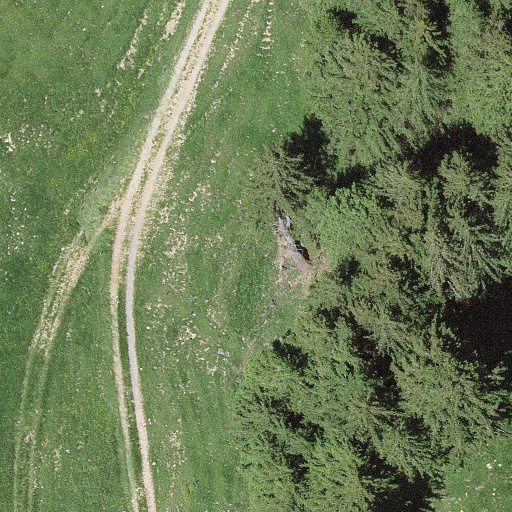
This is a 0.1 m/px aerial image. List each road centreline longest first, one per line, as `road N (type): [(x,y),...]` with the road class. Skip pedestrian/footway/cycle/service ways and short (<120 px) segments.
road 1 (track): [(217,0),(126,214),(125,359),(146,511)]
road 2 (track): [(25,511),(25,422),(37,349),(83,241),(126,214)]
